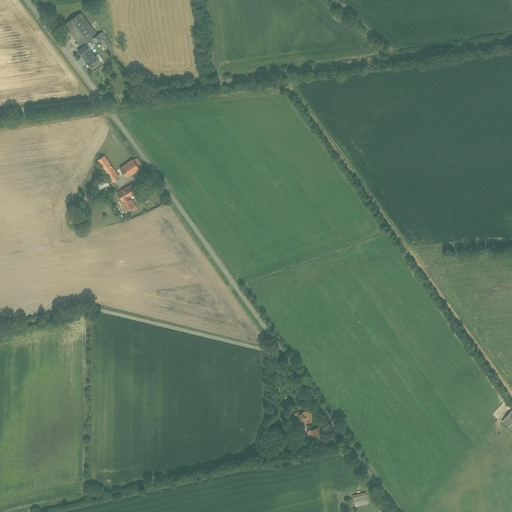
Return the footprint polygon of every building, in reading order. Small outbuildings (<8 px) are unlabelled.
[(81,14),(65,26),(80,46),(81,45),(85,42),(96,33),(81,14)] [(103,50),(111,44),(100,31),(90,39),(93,43),(97,40),(100,44),(99,45),(103,50)] [(85,50),(81,54),(92,70),(103,61),(98,54),(95,57),(85,42),(81,45),(85,50)] [(105,157),(98,161),(109,178),(107,179),(110,183),(119,177),(105,157)] [(133,161),(120,168),(126,178),(139,171),(133,161)] [(131,185),(116,194),(126,212),(136,207),(131,198),(136,195),(131,185)] [(144,203),(150,201),(148,197),(155,194),(154,190),(141,195),(144,203)] [(315,419),(310,408),(299,413),(298,411),(294,413),(295,415),(293,416),(297,426),(301,424),(302,426),(307,424),(306,423),(315,419)] [(511,412),(510,411),(502,421),(508,426),(511,420),(511,412)] [(321,425),(312,429),(319,444),(327,439),(321,425)] [(302,438),(296,440),(298,448),(304,447),(302,438)] [(292,446),(279,448),(281,456),(293,453),(292,446)] [(367,494),(354,497),(356,506),(369,503),(367,494)]
